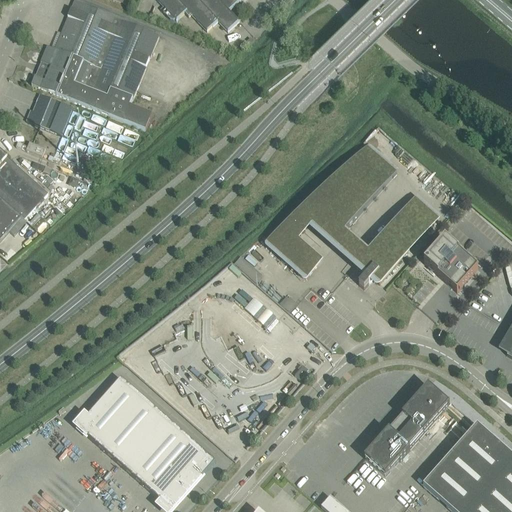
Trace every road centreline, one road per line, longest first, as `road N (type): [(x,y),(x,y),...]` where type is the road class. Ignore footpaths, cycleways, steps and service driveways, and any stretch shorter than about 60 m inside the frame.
road 1 (secondary): [(0,365),(220,177),(395,0)]
road 2 (unclassified): [(511,410),(417,342),(379,346),(344,359),(211,511)]
road 3 (tertiary): [(511,136),(401,61),(331,0)]
road 4 (unknown): [(378,69),(402,76),(511,168)]
